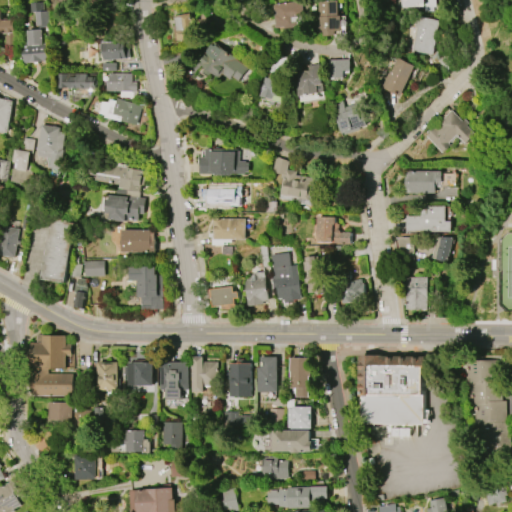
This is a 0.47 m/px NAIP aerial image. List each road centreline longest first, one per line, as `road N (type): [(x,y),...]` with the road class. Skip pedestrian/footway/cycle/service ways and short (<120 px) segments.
road 1 (secondary): [(511,335),(107,335),(0,282)]
road 2 (residential): [(195,335),(140,0)]
road 3 (residential): [(256,30),(237,0),(363,27),(341,55),(256,30)]
road 4 (residential): [(15,291),(22,435),(74,511)]
road 5 (residential): [(369,163),(492,53),(473,0)]
road 6 (residential): [(160,103),(319,160),(369,163)]
road 7 (residential): [(0,72),(170,167)]
road 8 (residential): [(327,336),(353,511)]
road 9 (residential): [(393,336),(369,163)]
